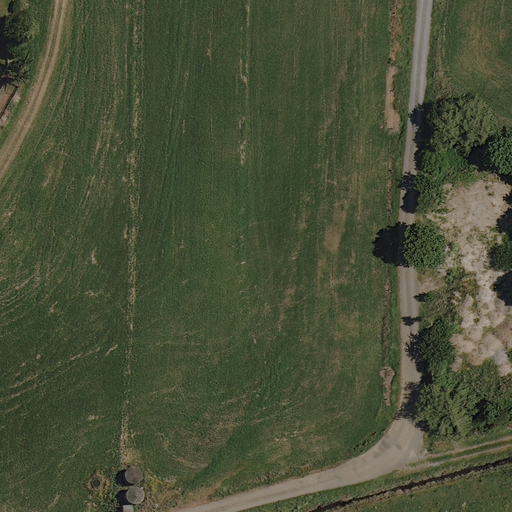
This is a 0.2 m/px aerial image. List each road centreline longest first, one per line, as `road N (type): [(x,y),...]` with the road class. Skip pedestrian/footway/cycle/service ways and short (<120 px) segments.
road 1 (track): [(157,511),(201,487),(255,433),(281,387),(400,0)]
road 2 (track): [(145,0),(119,511)]
